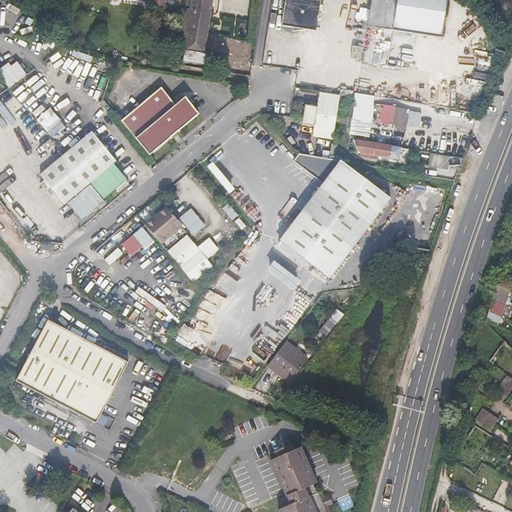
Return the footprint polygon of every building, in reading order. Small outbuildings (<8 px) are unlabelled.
[(152,0),(152,6),(163,8),(164,0),(152,0)] [(204,53),(212,0),(186,0),(178,46),(185,48),(185,50),(204,53)] [(316,27),(320,0),(285,0),(282,22),(293,24),(292,28),(307,26),(316,27)] [(447,2),(445,0),(371,0),(367,27),(440,39),(447,2)] [(0,83),(5,90),(26,75),(16,63),(10,67),(7,64),(0,69),(0,83)] [(161,88),(122,121),(150,155),(199,114),(185,98),(176,106),(161,88)] [(333,139),(340,95),(320,92),(318,104),(318,106),(306,104),(303,124),(315,126),(313,136),(333,139)] [(405,129),(409,109),(374,103),(371,123),(373,123),(405,129)] [(55,138),(68,127),(50,107),(37,119),(55,138)] [(349,129),(351,135),(371,137),(373,123),(371,123),(350,119),(349,129)] [(91,183),(104,199),(127,180),(113,164),(116,161),(92,132),(67,154),(91,183)] [(392,146),(356,140),(356,146),(358,146),(357,150),(361,151),(361,153),(390,158),(392,146)] [(384,197),(334,159),(292,152),(286,160),(316,183),(273,239),(323,277),(366,221),(386,218),(384,197)] [(430,153),(428,165),(448,169),(450,156),(430,153)] [(65,204),(91,183),(67,154),(41,175),(51,188),(48,191),(51,194),(55,192),(65,204)] [(167,207),(145,225),(155,236),(161,244),(183,226),(167,207)] [(192,207),(180,218),(194,235),(207,224),(192,207)] [(145,225),(122,244),(132,256),(155,236),(145,225)] [(209,258),(220,249),(210,236),(198,246),(188,234),(168,250),(194,282),(214,265),(209,258)] [(507,306),(511,290),(497,285),(492,301),(507,306)] [(323,341),(336,324),(329,318),(316,335),(323,341)] [(48,320),(16,381),(97,423),(129,362),(48,320)] [(290,383),(309,359),(286,342),(268,366),(290,383)] [(500,392),(510,377),(507,374),(497,390),(500,392)] [(507,397),(511,389),(511,378),(510,377),(500,392),(507,397)] [(482,426),(491,413),(483,408),(474,421),(482,426)] [(496,424),(499,418),(491,413),(482,426),(490,431),(496,424)] [(309,497),(305,488),(317,483),(301,447),(294,450),(291,444),(284,447),(274,451),(277,457),(270,460),(287,496),(282,497),(278,499),(282,508),(279,510),(279,511),(331,511),(322,491),(309,497)]
